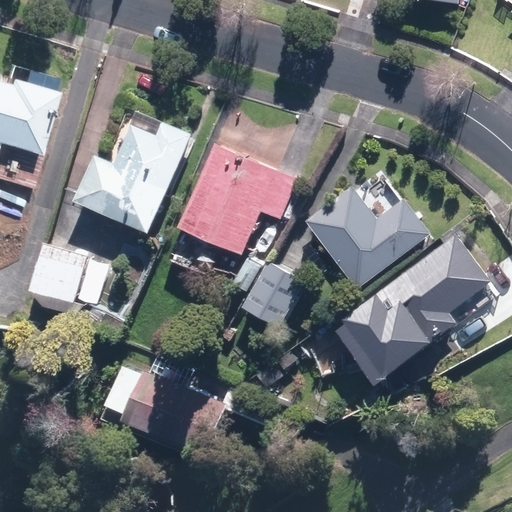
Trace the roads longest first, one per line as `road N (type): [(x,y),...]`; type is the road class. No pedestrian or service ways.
road 1 (residential): [(511,152),(443,101),(109,0)]
road 2 (residential): [(401,495),(511,431)]
